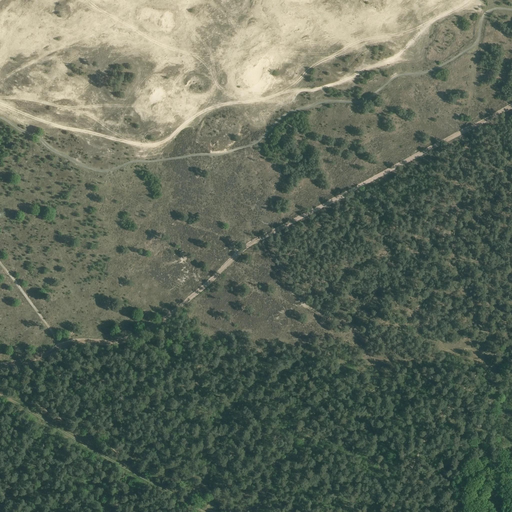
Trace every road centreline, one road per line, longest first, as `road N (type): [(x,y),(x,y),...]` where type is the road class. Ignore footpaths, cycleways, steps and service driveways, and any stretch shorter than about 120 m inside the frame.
road 1 (track): [(62,346),(144,331),(256,240),(511,106)]
road 2 (track): [(130,39),(187,52),(250,103),(272,103),(398,55),(469,0)]
road 3 (track): [(245,0),(213,52),(211,103),(165,140),(142,147),(115,141),(70,109),(74,95),(130,39)]
road 4 (track): [(0,395),(204,511)]
road 5 (track): [(390,511),(428,437),(508,349)]
